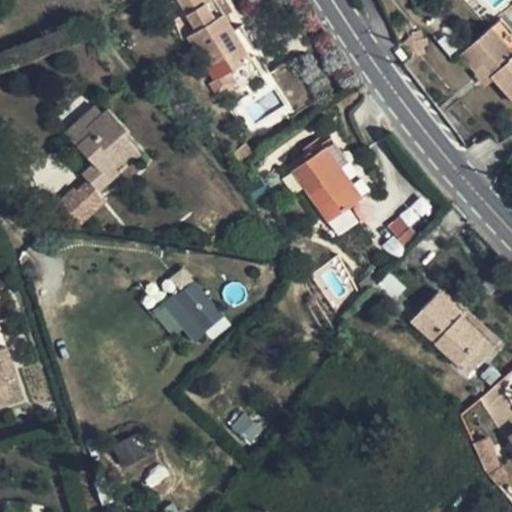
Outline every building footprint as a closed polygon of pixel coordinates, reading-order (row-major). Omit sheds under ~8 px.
[(188,36),(216,81),(253,57),(225,13),(217,18),(208,4),(213,0),(179,0),(199,30),(188,36)] [(511,47),(511,28),(502,17),(492,25),(511,47)] [(511,47),(492,25),(461,53),(478,72),(476,74),(487,86),(495,79),(511,97),(511,47)] [(413,34),(417,53),(418,54),(426,53),(422,31),(413,33),(413,34)] [(417,53),(413,34),(402,43),(413,56),(417,53)] [(270,73),(296,114),(322,98),(297,57),(270,73)] [(97,102),(80,118),(88,126),(105,111),(97,102)] [(83,173),(89,179),(101,191),(142,152),(123,132),(129,127),(109,107),(105,111),(88,126),(93,132),(79,145),(95,162),(83,173)] [(88,126),(80,118),(66,131),(79,145),(93,132),(88,126)] [(328,145),(365,196),(371,192),(334,141),(328,145)] [(330,220),(365,196),(328,145),(293,169),(330,220)] [(89,179),(77,190),(98,211),(109,200),(101,191),(89,179)] [(98,211),(77,190),(74,187),(59,201),(82,225),(98,211)] [(410,221),(423,213),(418,205),(389,224),(401,242),(417,232),(410,221)] [(407,286),(389,270),(378,282),(396,299),(407,286)] [(192,339),(223,316),(195,278),(152,310),(170,335),(182,326),(192,339)] [(413,319),(467,370),(492,344),(463,315),(465,312),(440,289),(413,319)] [(0,407),(9,404),(0,380),(15,375),(5,346),(0,347),(0,407)] [(484,405),(499,428),(511,420),(511,414),(500,395),(484,405)] [(490,436),(474,443),(479,455),(482,460),(486,473),(489,476),(501,466),(495,445),(490,436)] [(113,447),(122,465),(138,457),(128,439),(113,447)] [(508,475),(501,466),(489,476),(498,486),(507,479),(508,475)]
